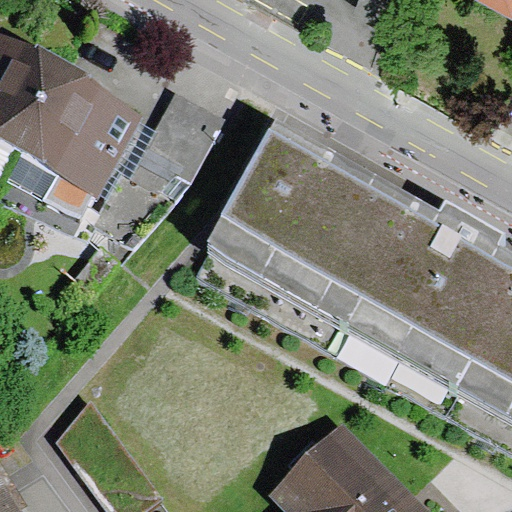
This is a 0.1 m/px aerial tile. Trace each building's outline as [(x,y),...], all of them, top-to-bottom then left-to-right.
[(395,0),(359,0),(357,6),(387,24),(395,0)] [(511,0),(508,0),(498,18),(511,25),(511,0)] [(0,146),(20,158),(61,84),(0,49),(0,146)] [(136,125),(61,84),(20,158),(22,159),(0,197),(73,237),(136,125)] [(190,189),(220,134),(171,107),(141,162),(190,189)] [(511,397),(511,285),(269,150),(221,235),(511,397)] [(134,252),(190,189),(141,162),(131,157),(92,229),(134,252)] [(91,408),(61,444),(110,511),(151,511),(161,505),(91,408)] [(409,511),(339,441),(279,500),(290,511),(409,511)]
